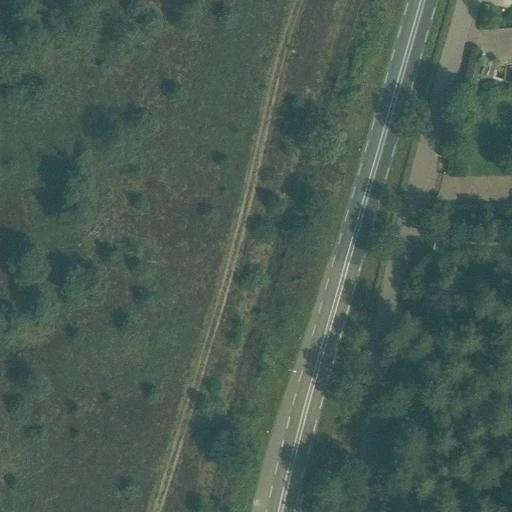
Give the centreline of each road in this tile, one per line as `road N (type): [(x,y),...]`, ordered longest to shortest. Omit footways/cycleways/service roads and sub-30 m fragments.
road 1 (primary): [(280,511),(426,0)]
road 2 (unclassified): [(370,511),(385,313),(470,0)]
